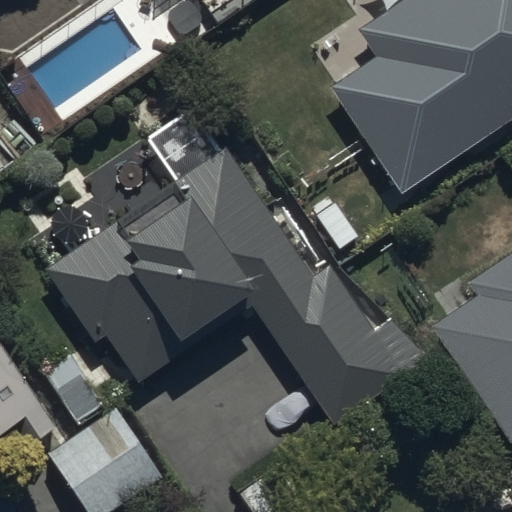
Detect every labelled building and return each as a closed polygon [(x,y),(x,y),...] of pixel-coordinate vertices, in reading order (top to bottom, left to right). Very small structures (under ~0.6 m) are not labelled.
[(375,59),(331,89),(399,192),(511,117),(511,0),(401,0),(356,30),(375,59)] [(188,193),(121,236),(113,224),(44,268),(95,344),(107,337),(138,386),(197,349),(189,335),(245,299),(326,426),(424,364),(393,317),(373,330),(334,268),(312,281),(227,147),(178,178),(188,193)] [(430,324),(510,443),(511,442),(511,256),(466,288),(471,296),(430,324)] [(10,331),(0,337),(0,465),(44,438),(48,443),(103,409),(68,353),(36,373),(10,331)] [(116,408),(47,454),(86,511),(110,511),(162,478),(116,408)] [(289,461),(237,495),(249,511),(309,511),(319,506),(289,461)]
